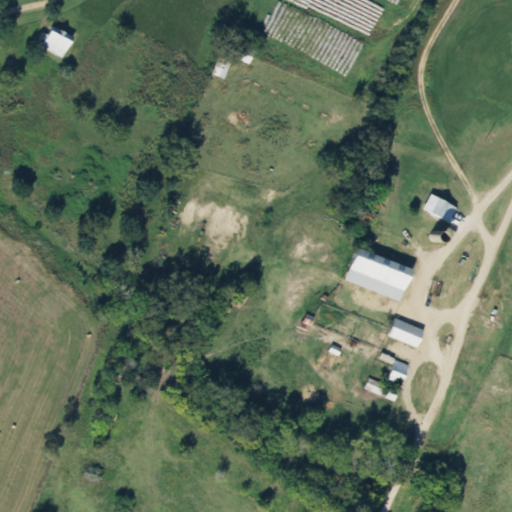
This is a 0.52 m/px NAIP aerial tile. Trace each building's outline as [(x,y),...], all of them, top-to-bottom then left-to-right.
[(73,38),(52,26),(41,48),(62,59),(73,38)] [(422,210),(447,225),(456,209),(430,195),(422,210)] [(344,282),(400,302),(412,269),(355,249),(344,282)] [(387,339),(418,347),(423,329),(392,321),(387,339)] [(409,367),(395,361),(387,379),(401,384),(409,367)]
